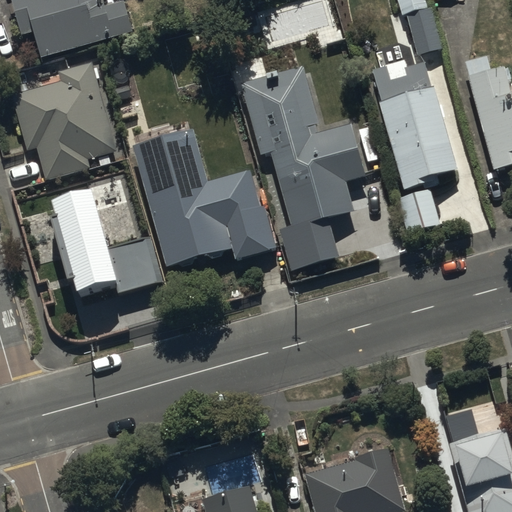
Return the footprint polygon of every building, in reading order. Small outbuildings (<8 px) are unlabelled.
[(12,0),(22,32),(35,29),(41,53),(132,28),(124,0),(116,0),(104,3),(103,0),(12,0)] [(425,0),(396,0),(402,19),(406,17),(418,58),(442,51),(430,12),(429,13),(425,0)] [(162,33),(181,100),(230,86),(211,20),(162,33)] [(59,78),(12,92),(28,149),(36,146),(45,177),(88,165),(87,160),(117,151),(90,60),(57,70),(59,78)] [(465,66),(493,172),(511,166),(511,93),(506,69),(492,73),(488,60),(465,66)] [(382,105),(379,106),(404,193),(424,188),(426,192),(440,188),(438,181),(457,175),(425,66),(408,71),(406,65),(374,74),(382,105)] [(320,135),(302,70),(240,87),(260,158),(270,155),(292,235),(328,225),(326,220),(353,213),(345,187),(367,181),(352,126),(320,135)] [(194,128),(132,145),(167,267),(233,248),(236,259),(276,248),(253,167),(209,180),(194,128)] [(89,190),(52,201),(80,298),(117,287),(119,294),(163,282),(151,238),(107,251),(89,190)] [(441,227),(431,192),(396,202),(407,238),(441,227)] [(511,511),(511,455),(505,432),(450,448),(468,511),(511,511)] [(404,511),(388,451),(356,460),(357,465),(306,479),(314,511),(404,511)] [(204,511),(256,511),(251,493),(203,506),(204,511)]
